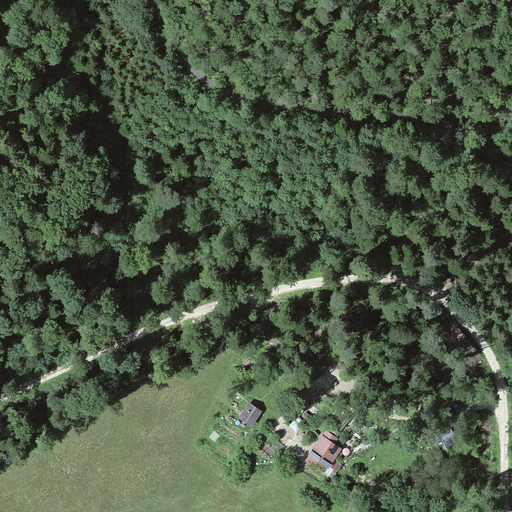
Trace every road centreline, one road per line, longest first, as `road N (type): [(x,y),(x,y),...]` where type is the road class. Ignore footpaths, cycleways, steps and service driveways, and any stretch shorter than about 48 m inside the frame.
road 1 (track): [(503,511),(502,402),(491,358),(437,293),(397,279),(342,278),(215,303),(0,397)]
road 2 (track): [(511,117),(325,108),(226,92),(190,66),(148,0)]
road 3 (track): [(327,388),(404,417),(449,417),(502,402)]
